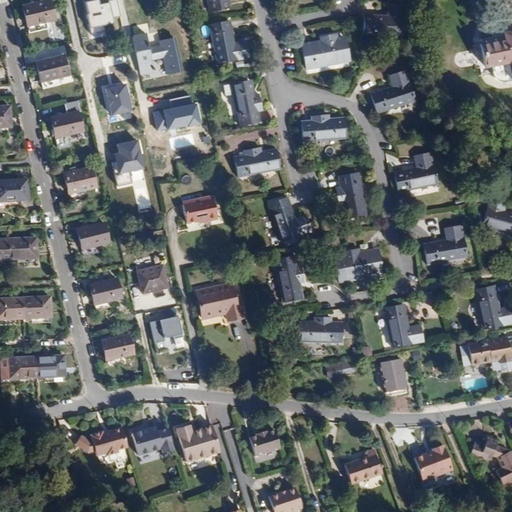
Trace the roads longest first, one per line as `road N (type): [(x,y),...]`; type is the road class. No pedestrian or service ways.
road 1 (residential): [(511,403),(430,417),(176,392),(93,399)]
road 2 (residential): [(0,0),(93,399)]
road 3 (residential): [(279,91),(356,106),(377,152),(403,288),(329,300)]
